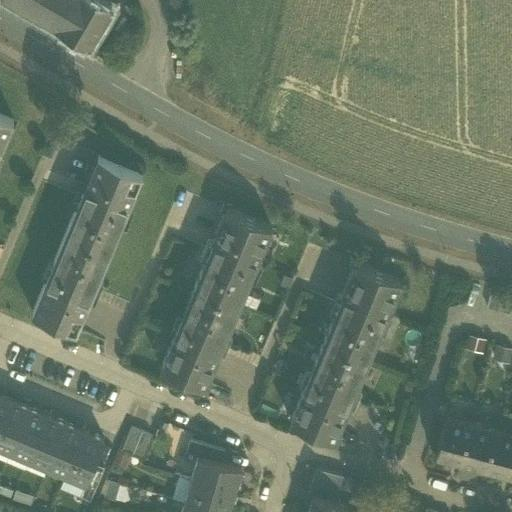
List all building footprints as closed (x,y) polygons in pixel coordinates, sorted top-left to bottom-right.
[(12,0),(89,45),(113,5),(105,0),(12,0)] [(0,150),(13,118),(0,112),(0,150)] [(86,119),(95,124),(97,120),(88,115),(86,119)] [(33,311),(77,330),(143,172),(99,154),(33,311)] [(162,365),(206,384),(272,226),(228,208),(162,365)] [(291,420),(335,438),(401,280),(357,262),(291,420)] [(487,306),(497,308),(503,287),(492,284),(487,306)] [(511,300),(511,289),(503,287),(497,308),(509,312),(511,300)] [(470,334),(467,336),(465,348),(482,352),(485,338),(470,334)] [(511,351),(511,347),(495,342),(491,356),(509,362),(511,351)] [(0,423),(11,398),(0,393),(0,423)] [(0,423),(0,443),(11,448),(29,405),(11,398),(0,423)] [(11,448),(29,456),(47,413),(29,405),(11,448)] [(29,456),(48,464),(66,421),(47,413),(29,456)] [(435,454),(461,461),(472,420),(446,413),(435,454)] [(461,461),(486,468),(497,427),(472,420),(461,461)] [(48,464),(66,471),(84,429),(66,421),(48,464)] [(131,451),(133,452),(142,429),(131,425),(122,447),(131,451)] [(486,468),(511,474),(511,470),(511,430),(497,427),(486,468)] [(104,437),(84,429),(66,471),(86,479),(93,461),(104,437)] [(133,452),(143,456),(153,434),(142,429),(133,452)] [(198,452),(221,459),(225,448),(190,438),(187,449),(198,452)] [(0,443),(0,455),(7,459),(11,448),(0,443)] [(122,447),(119,446),(112,463),(124,468),(131,451),(122,447)] [(11,448),(7,459),(25,466),(29,456),(11,448)] [(198,452),(191,476),(235,490),(242,466),(221,459),(198,452)] [(29,456),(25,466),(44,474),(48,464),(29,456)] [(104,466),(93,461),(86,479),(79,494),(90,499),(104,466)] [(316,466),(312,480),(333,487),(334,483),(340,485),(343,474),(316,466)] [(86,479),(66,471),(60,486),(79,494),(86,479)] [(172,496),(184,500),(191,476),(179,473),(172,496)] [(359,509),(361,510),(371,479),(357,475),(348,506),(359,509)] [(191,476),(184,500),(225,511),(227,511),(235,490),(191,476)] [(120,480),(109,477),(103,495),(115,499),(115,497),(120,482),(120,480)] [(329,498),(333,487),(312,480),(308,491),(312,492),(329,498)] [(129,485),(120,482),(115,497),(124,500),(129,485)] [(34,494),(16,488),(12,497),(31,503),(34,494)] [(306,511),(344,511),(346,505),(347,503),(329,498),(312,492),(306,511)] [(225,511),(184,500),(179,511),(225,511)]
